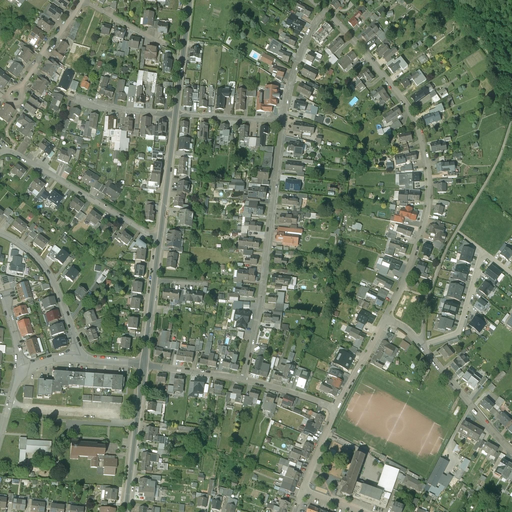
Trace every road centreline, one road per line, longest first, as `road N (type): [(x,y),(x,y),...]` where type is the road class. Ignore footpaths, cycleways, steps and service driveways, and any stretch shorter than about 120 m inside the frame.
road 1 (residential): [(385,317),(420,239),(430,171),(413,113),(324,7)]
road 2 (residential): [(242,379),(282,120)]
road 3 (track): [(422,346),(436,274),(511,121)]
road 4 (residential): [(158,240),(15,153),(0,153)]
road 5 (residential): [(79,357),(46,270),(0,234)]
road 6 (residential): [(10,398),(19,406),(115,413),(114,421),(136,424)]
road 7 (residential): [(422,346),(511,450)]
road 8 (tertiary): [(175,113),(158,240)]
road 9 (residential): [(422,346),(458,333),(485,253)]
road 10 (residential): [(282,120),(292,70),(324,7)]
